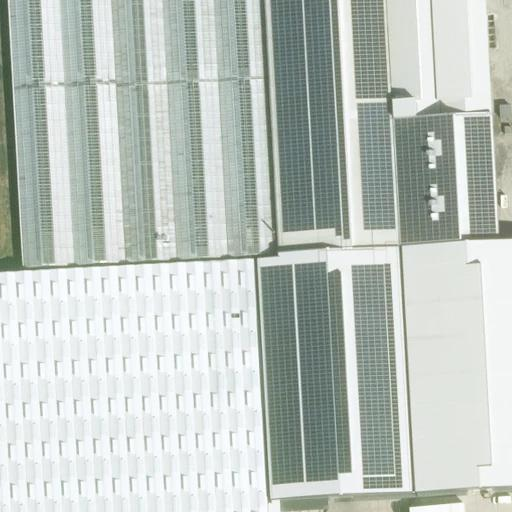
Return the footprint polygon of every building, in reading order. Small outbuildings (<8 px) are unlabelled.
[(9,0),(24,271),(278,257),(265,0),(9,0)] [(265,0),(278,257),(399,250),(393,126),(386,0),(265,0)] [(485,0),(386,0),(393,126),(492,121),(487,21),(485,0)] [(485,0),(487,21),(499,21),(497,0),(485,0)] [(393,126),(399,250),(499,244),(492,121),(393,126)] [(417,495),(511,489),(511,243),(499,244),(404,250),(417,495)] [(281,260),(259,262),(272,497),(273,503),(410,496),(404,397),(400,316),(403,316),(402,295),(399,250),(281,256),(281,260)] [(24,275),(0,276),(0,307),(11,511),(269,511),(269,497),(272,497),(259,262),(281,260),(281,256),(278,257),(24,271),(24,275)] [(0,511),(11,511),(0,307),(0,511)]
